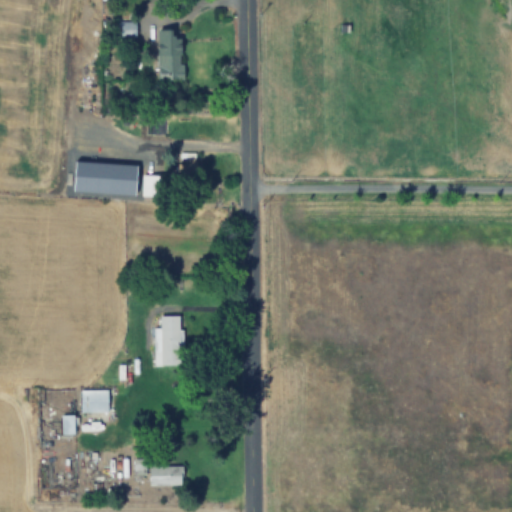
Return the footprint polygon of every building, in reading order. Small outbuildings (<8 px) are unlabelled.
[(115,38),(135,38),(135,22),(115,22),(115,38)] [(156,79),(181,79),(181,35),(171,35),(171,28),(156,28),(156,79)] [(159,196),(159,174),(141,174),(141,196),(159,196)] [(102,195),(121,195),(121,180),(102,180),(102,195)] [(179,366),(179,314),(158,314),(158,326),(153,326),(153,366),(179,366)] [(80,412),(108,412),(108,389),(80,389),(80,412)] [(61,434),(73,434),(73,415),(61,415),(61,434)] [(181,465),(147,465),(147,485),(182,485),(181,465)]
